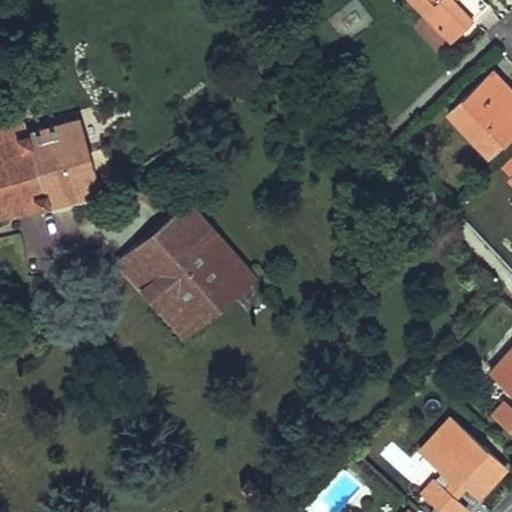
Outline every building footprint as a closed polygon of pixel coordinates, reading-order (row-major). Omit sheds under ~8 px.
[(345,40),(369,20),(353,0),(329,20),(345,40)] [(413,0),(424,11),(412,22),(437,53),(487,4),(483,0),(413,0)] [(511,93),(491,71),(448,111),(488,154),(511,132),(511,93)] [(0,213),(100,187),(80,111),(25,125),(23,117),(0,122),(0,213)] [(183,337),(258,271),(195,200),(173,206),(114,259),(183,337)] [(511,352),(494,372),(511,388),(511,352)] [(511,406),(505,400),(493,414),(511,430),(511,406)] [(453,416),(423,448),(457,480),(461,476),(481,494),(507,467),(453,416)] [(249,476),(242,483),(250,491),(258,484),(249,476)] [(435,477),(424,490),(450,511),(460,511),(467,504),(435,477)]
